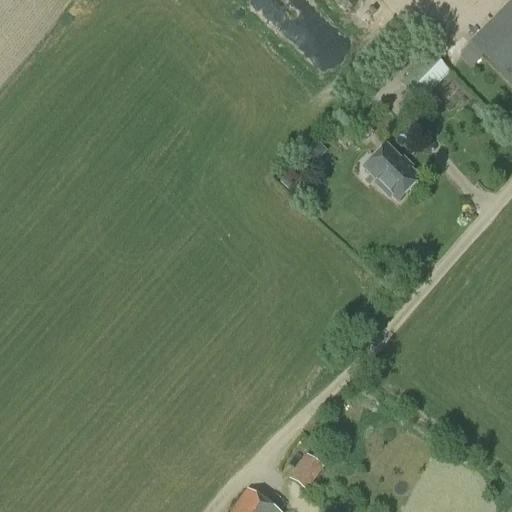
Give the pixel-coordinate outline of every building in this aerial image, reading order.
[(511,5),(471,44),(511,88),(511,5)] [(400,85),(419,105),(450,75),(431,55),(400,85)] [(365,127),(356,137),(363,143),(372,133),(365,127)] [(399,204),(422,181),(388,148),(365,170),(399,204)] [(279,184),(288,192),(294,186),(285,178),(279,184)] [(324,470),(306,457),(289,481),(307,494),(324,470)] [(277,511),(249,491),(233,511),(277,511)]
